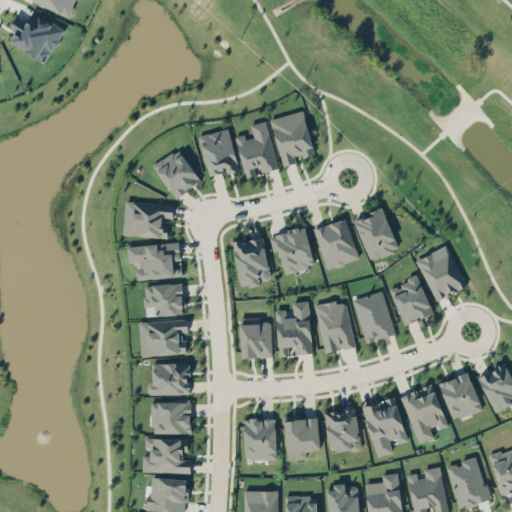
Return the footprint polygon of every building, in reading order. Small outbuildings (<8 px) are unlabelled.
[(33,0),(68,16),(73,6),(71,5),(73,0),(33,0)] [(16,16),(26,22),(32,12),(49,23),(50,21),(64,29),(58,38),(58,43),(55,45),(53,46),(43,62),(9,41),(15,30),(9,27),(16,16)] [(270,119),(282,167),(317,153),(306,109),(270,119)] [(236,130),(266,120),(277,167),(246,174),(236,130)] [(198,137),(231,127),(241,171),(207,178),(198,137)] [(152,165),(179,147),(202,177),(177,197),(152,165)] [(129,199),(172,198),(170,239),(122,233),(129,199)] [(353,221),(387,206),(402,241),(371,259),(353,221)] [(312,229),(345,218),(361,258),(327,269),(312,229)] [(275,234),(306,228),(318,259),(285,270),(275,234)] [(233,242),(264,235),(276,283),(240,285),(233,242)] [(181,274),(176,242),(129,247),(132,280),(181,274)] [(418,260),(447,245),(466,286),(435,298),(418,260)] [(387,288),(418,274),(433,309),(404,322),(387,288)] [(143,287),(181,282),(187,315),(145,316),(143,287)] [(344,300),(381,289),(395,330),(365,344),(351,305),(344,300)] [(310,307),(344,300),(357,345),(322,352),(310,307)] [(278,311),(310,307),(315,349),(280,354),(278,311)] [(138,321),(188,321),(189,352),(138,356),(138,321)] [(240,323),(273,321),(274,357),(242,358),(240,323)] [(479,374),(506,362),(511,373),(511,405),(496,411),(479,374)] [(149,366),(188,363),(193,394),(151,394),(149,366)] [(433,386),(471,372),(487,406),(456,422),(433,386)] [(402,393),(431,382),(433,386),(450,425),(417,440),(402,393)] [(359,406),(397,398),(407,436),(376,446),(359,406)] [(148,402),(191,402),(191,433),(153,433),(148,402)] [(320,417),(359,406),(369,448),(332,454),(320,417)] [(285,422),(320,417),(325,454),(289,456),(285,422)] [(243,420),(278,419),(278,462),(243,459),(243,420)] [(145,438),(190,438),(191,470),(145,470),(145,438)] [(511,488),(500,491),(487,452),(511,442),(511,488)] [(460,511),(492,496),(479,454),(445,465),(460,511)] [(440,467),(450,508),(434,511),(417,511),(409,475),(440,467)] [(405,471),(402,511),(372,511),(362,477),(405,471)] [(155,477),(191,478),(187,511),(146,508),(155,477)] [(354,483),(359,511),(328,511),(326,486),(354,483)] [(286,511),(285,489),(319,487),(322,511),(286,511)] [(243,511),(243,490),(278,489),(278,511),(243,511)]
